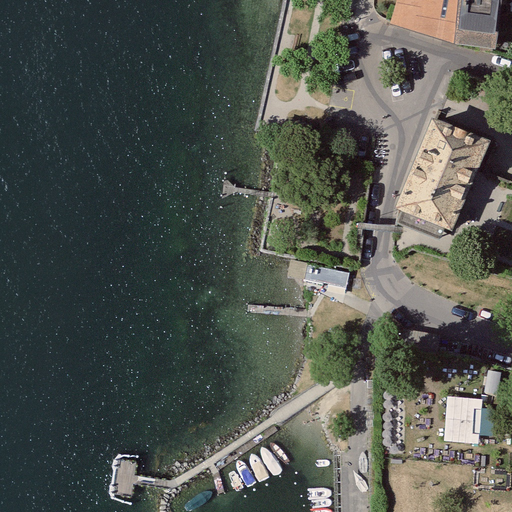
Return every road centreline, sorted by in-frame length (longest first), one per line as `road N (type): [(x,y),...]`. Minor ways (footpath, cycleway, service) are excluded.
road 1 (residential): [(375,30),(370,114),(401,124),(381,202),(382,275),(411,305),(511,341)]
road 2 (residential): [(511,74),(375,30)]
